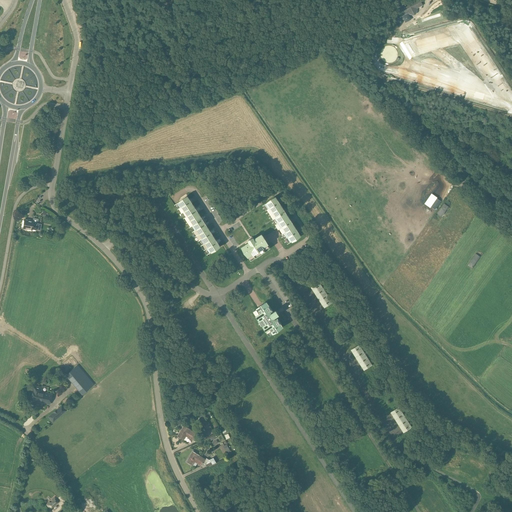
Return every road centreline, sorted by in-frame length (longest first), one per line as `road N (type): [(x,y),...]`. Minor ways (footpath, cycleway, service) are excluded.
road 1 (unclassified): [(201,511),(169,443),(146,301),(103,248)]
road 2 (unclassified): [(103,248),(55,208),(67,93)]
road 3 (residential): [(103,248),(112,239),(216,295)]
road 4 (unclassified): [(77,511),(41,447),(0,416)]
road 5 (residential): [(219,229),(279,193),(304,241)]
